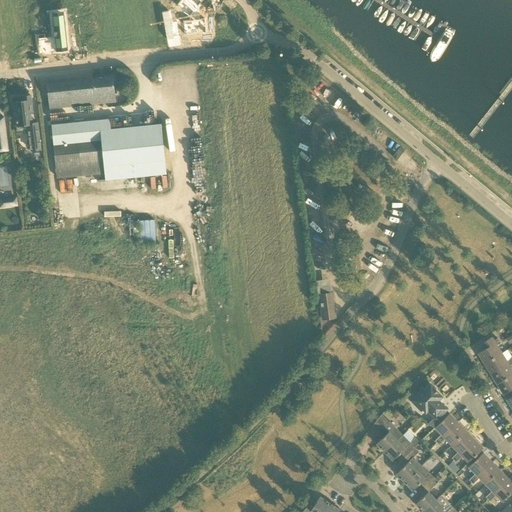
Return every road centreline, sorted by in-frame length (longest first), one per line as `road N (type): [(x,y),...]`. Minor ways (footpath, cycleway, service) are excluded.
road 1 (residential): [(157,511),(294,381),(386,269),(420,182),(436,163)]
road 2 (residential): [(0,78),(233,50),(257,34)]
road 3 (tertiary): [(436,163),(296,47),(257,34)]
